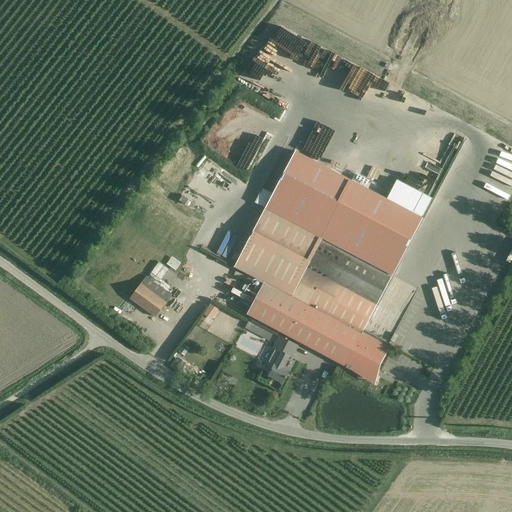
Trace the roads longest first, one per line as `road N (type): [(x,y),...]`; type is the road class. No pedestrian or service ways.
road 1 (unclassified): [(511,449),(309,435),(221,409),(101,337)]
road 2 (unclassified): [(101,337),(0,261)]
road 3 (unclassified): [(101,337),(0,406)]
